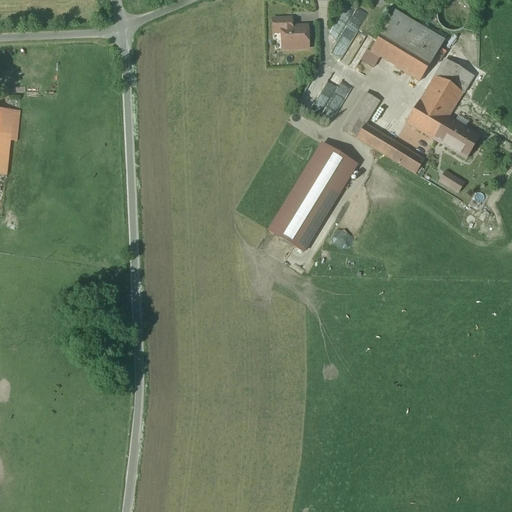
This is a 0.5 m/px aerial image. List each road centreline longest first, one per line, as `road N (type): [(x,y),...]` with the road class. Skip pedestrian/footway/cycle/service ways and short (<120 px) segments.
road 1 (unclassified): [(126,511),(138,396),(122,28)]
road 2 (unknown): [(326,0),(329,70),(386,97)]
road 3 (unclassified): [(0,40),(122,28)]
